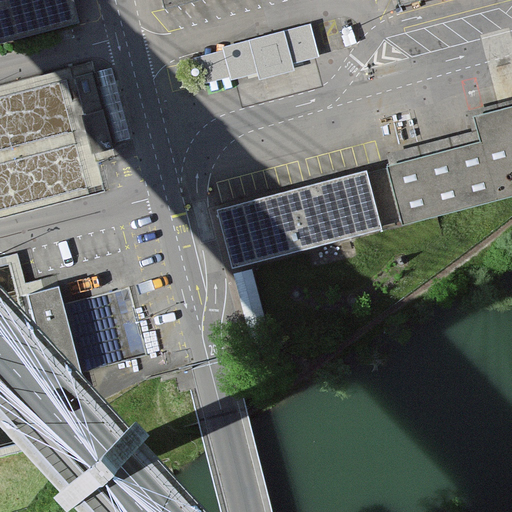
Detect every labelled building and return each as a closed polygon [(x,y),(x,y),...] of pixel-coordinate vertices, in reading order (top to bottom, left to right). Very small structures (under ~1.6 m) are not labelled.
[(79,0),(0,0),(0,47),(86,24),(79,0)] [(166,0),(169,9),(202,0),(166,0)] [(400,0),(403,9),(438,0),(400,0)] [(253,47),(226,54),(233,81),(260,75),(262,83),(297,74),(295,67),(321,61),(314,31),(288,37),(287,33),(252,42),(253,47)] [(233,81),(226,54),(198,60),(204,88),(233,81)] [(112,69),(101,72),(121,145),(132,142),(112,69)] [(98,77),(79,82),(98,155),(117,150),(98,77)] [(511,107),(476,117),(483,143),(308,187),(220,212),(223,223),(235,268),(511,195),(511,107)] [(22,291),(59,284),(56,271),(19,278),(22,291)] [(65,292),(34,300),(56,391),(87,383),(65,292)]
